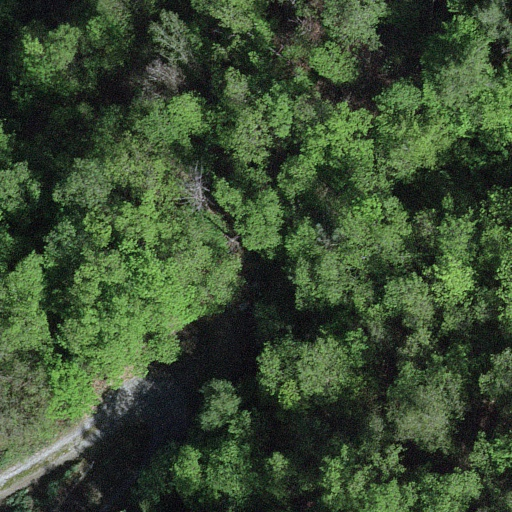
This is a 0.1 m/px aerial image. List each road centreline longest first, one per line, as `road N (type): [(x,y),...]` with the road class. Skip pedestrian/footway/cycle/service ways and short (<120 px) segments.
road 1 (track): [(204,363),(0,475)]
road 2 (track): [(204,363),(101,511)]
